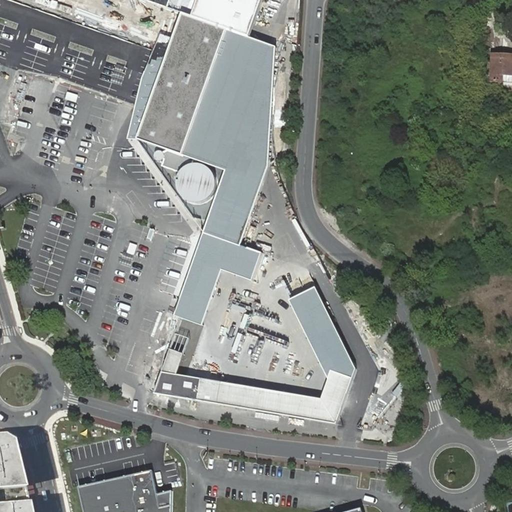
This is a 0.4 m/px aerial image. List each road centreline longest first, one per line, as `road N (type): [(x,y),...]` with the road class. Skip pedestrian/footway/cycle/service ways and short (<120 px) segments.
road 1 (unclassified): [(445,433),(408,316),(391,289),(313,225),(304,189),(315,0)]
road 2 (unclassified): [(55,394),(188,432),(419,464)]
